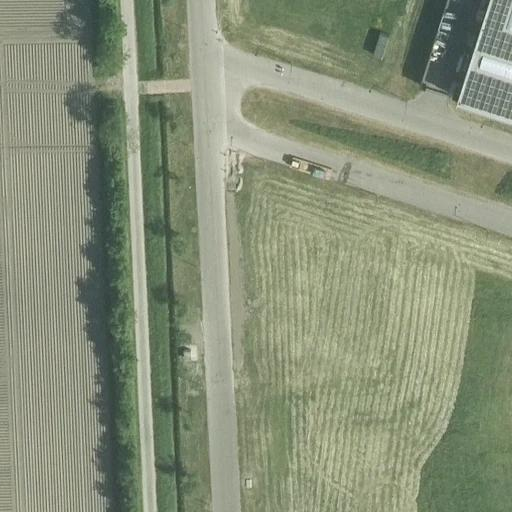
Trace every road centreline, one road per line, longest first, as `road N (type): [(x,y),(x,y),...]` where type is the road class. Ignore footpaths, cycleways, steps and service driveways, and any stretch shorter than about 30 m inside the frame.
road 1 (unclassified): [(146,511),(122,0)]
road 2 (residential): [(228,511),(208,129)]
road 3 (residential): [(511,150),(230,62),(204,61)]
road 4 (residential): [(208,129),(511,223)]
